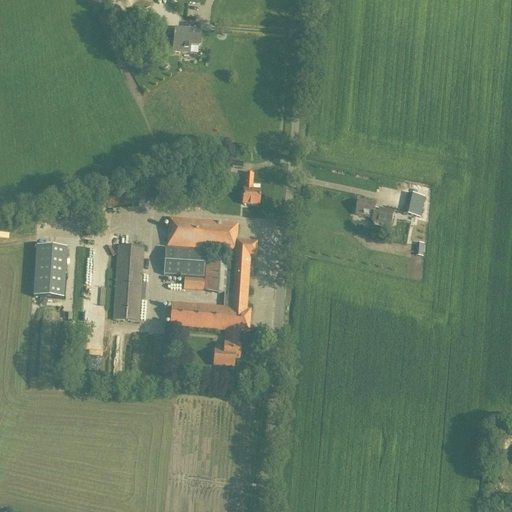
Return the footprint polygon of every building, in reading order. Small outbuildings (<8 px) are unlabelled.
[(168,26),(150,8),(134,23),(152,41),(168,26)] [(102,24),(109,20),(105,13),(98,16),(102,24)] [(123,20),(121,17),(108,29),(121,43),(135,30),(124,19),(123,20)] [(182,37),(180,53),(190,53),(190,47),(198,47),(198,46),(200,45),(200,40),(199,39),(199,32),(191,31),(192,25),(185,24),(185,31),(185,37),(182,37)] [(185,37),(185,31),(174,30),(174,31),(167,30),(167,36),(173,37),(172,52),(180,53),(182,37),(185,37)] [(252,191),(253,176),(245,175),(244,190),(243,205),(258,206),(260,191),(252,191)] [(391,227),(394,212),(376,208),(377,205),(359,201),(356,216),(373,220),(372,223),(391,227)] [(413,219),(415,207),(405,205),(403,217),(413,219)] [(242,345),(239,345),(239,333),(249,334),(250,311),(247,311),(250,259),(256,259),(257,242),(237,241),(238,224),(168,219),(166,247),(227,252),(226,267),(205,265),(204,292),(224,294),(223,308),(171,304),(169,328),(225,332),(224,343),(223,352),(216,351),(215,366),(235,368),(236,360),(241,360),(242,345)] [(36,247),(33,298),(64,300),(67,249),(36,247)] [(138,323),(144,248),(117,247),(112,321),(138,323)] [(204,252),(165,250),(164,276),(203,279),(204,252)] [(203,291),(204,280),(184,278),(183,290),(203,291)]
